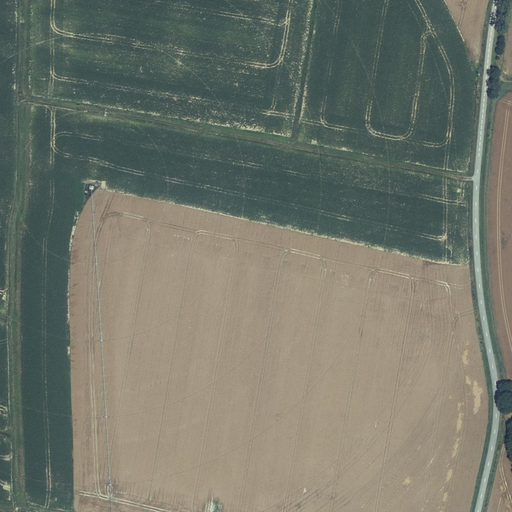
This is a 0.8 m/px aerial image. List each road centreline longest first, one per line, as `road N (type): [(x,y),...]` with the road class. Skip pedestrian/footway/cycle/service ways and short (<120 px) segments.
road 1 (tertiary): [(477,511),(496,412),(475,232),(496,0)]
road 2 (track): [(22,0),(12,223),(13,511)]
